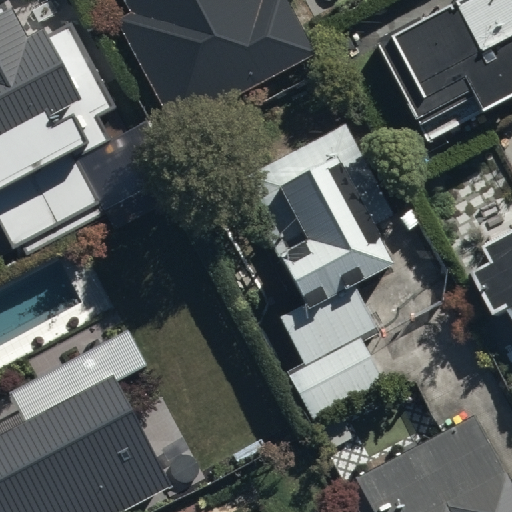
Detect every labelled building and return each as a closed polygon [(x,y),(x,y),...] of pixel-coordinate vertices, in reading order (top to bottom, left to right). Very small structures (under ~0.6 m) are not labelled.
[(120,0),(133,24),(120,30),(174,141),(319,70),(284,0),(282,0),(266,8),(262,0),(120,0)] [(479,114),(490,135),(511,122),(511,0),(499,0),(381,64),(424,144),(479,114)] [(0,224),(19,261),(179,180),(154,131),(114,151),(102,128),(119,119),(76,35),(48,49),(50,52),(34,60),(20,31),(0,41),(0,224)] [(350,133),(250,187),(284,251),(276,255),(307,314),(283,327),(309,376),(292,385),(316,430),(388,392),(367,352),(383,344),(361,303),(400,283),(376,237),(399,225),(350,133)] [(511,265),(500,272),(508,286),(485,299),(508,341),(511,338),(511,265)] [(154,511),(176,500),(116,388),(0,449),(0,511),(154,511)] [(511,511),(511,491),(479,428),(358,491),(369,511),(511,511)]
